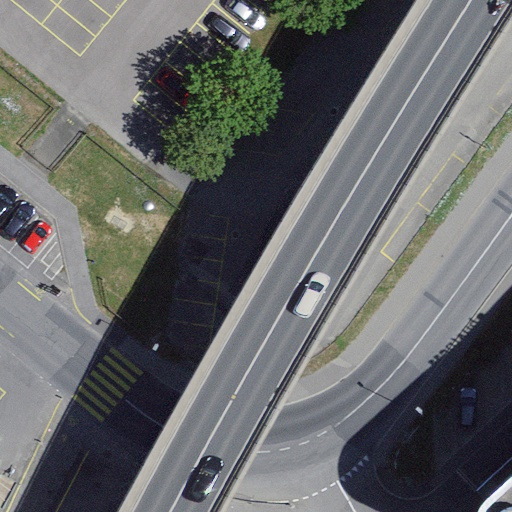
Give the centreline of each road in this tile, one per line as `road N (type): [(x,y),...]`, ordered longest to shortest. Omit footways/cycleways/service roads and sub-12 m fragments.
road 1 (tertiary): [(0,298),(158,422),(221,442),(281,448),(337,428),(391,387),(511,220)]
road 2 (secondary): [(170,511),(311,259),(476,0)]
